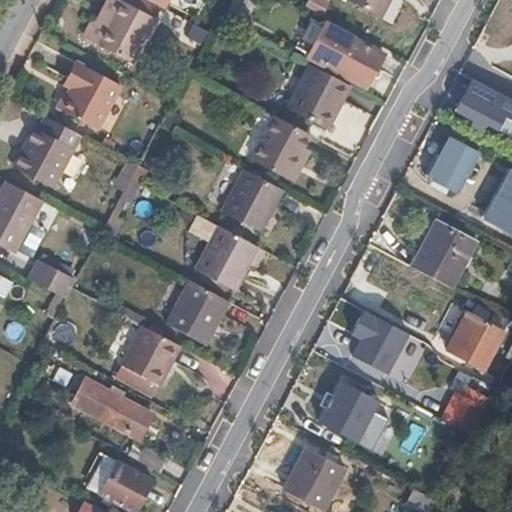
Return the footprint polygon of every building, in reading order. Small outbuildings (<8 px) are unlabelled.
[(121,0),(120,0),(98,44),(132,64),(157,19),(121,0)] [(121,0),(157,19),(163,9),(146,0),(121,0)] [(146,0),(163,9),(165,10),(169,0),(146,0)] [(253,23),(265,0),(250,0),(241,16),(253,23)] [(381,22),(391,0),(342,0),(342,1),(381,22)] [(326,25),(307,59),(366,91),(384,57),(326,25)] [(78,62),(69,78),(77,82),(62,110),(100,131),(123,87),(78,62)] [(342,105),(351,89),(309,67),(286,110),(323,130),(338,103),(342,105)] [(502,140),(511,122),(511,100),(484,85),(468,117),(480,123),(478,127),(502,140)] [(299,149),(306,136),(269,116),(246,160),(287,181),(303,151),(299,149)] [(52,192),(81,135),(51,119),(44,132),(35,127),(13,170),(52,192)] [(457,194),(478,154),(453,141),(433,180),(457,194)] [(256,232),(278,190),(240,170),(218,211),(256,232)] [(511,233),(511,179),(490,222),(511,233)] [(0,244),(17,253),(45,201),(8,181),(0,195),(0,244)] [(453,289),(478,243),(435,220),(411,266),(453,289)] [(235,293),(259,250),(218,228),(195,273),(235,293)] [(31,277),(69,298),(73,290),(79,279),(42,258),(31,277)] [(501,310),(511,288),(511,286),(495,277),(482,300),(501,310)] [(205,348),(230,304),(190,283),(166,327),(205,348)] [(511,288),(501,310),(511,316),(511,288)] [(471,307),(451,345),(486,364),(506,327),(471,307)] [(156,388),(178,347),(140,327),(117,367),(156,388)] [(140,440),(152,417),(86,381),(74,403),(140,440)] [(366,449),(387,406),(344,384),(322,425),(366,449)] [(442,420),(473,436),(483,417),(492,400),(471,388),(466,398),(456,393),(442,420)] [(145,449),(137,463),(159,475),(167,461),(145,449)] [(307,449),(283,494),(315,511),(323,511),(346,469),(307,449)] [(90,488),(135,511),(136,511),(152,483),(107,458),(90,488)] [(0,498),(1,499),(19,467),(8,461),(0,475),(0,498)] [(409,506),(419,511),(433,511),(438,503),(417,491),(409,506)]
